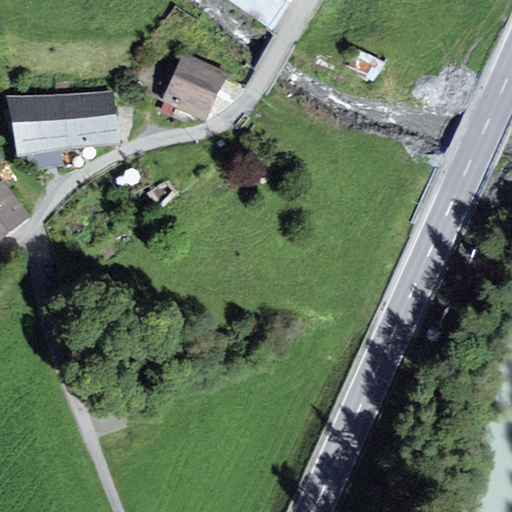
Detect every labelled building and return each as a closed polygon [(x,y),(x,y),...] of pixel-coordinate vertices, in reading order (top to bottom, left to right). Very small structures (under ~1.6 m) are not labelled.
[(377,0),(327,0),(323,7),(362,28),(377,0)] [(381,57),(357,46),(349,67),(372,77),(381,57)] [(227,73),(183,54),(163,101),(208,120),(227,73)] [(111,89),(13,101),(19,153),(117,141),(111,89)] [(0,183),(0,240),(29,219),(2,182),(0,183)]
